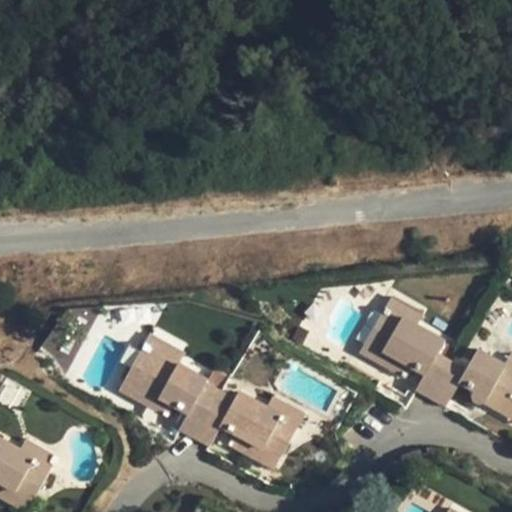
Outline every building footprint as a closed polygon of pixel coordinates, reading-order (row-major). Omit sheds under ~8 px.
[(391,295),(385,305),(417,323),(422,314),(391,295)] [(425,375),(417,391),(432,400),(452,362),(437,355),(446,340),(417,323),(385,305),(363,345),(391,361),(386,367),(406,378),(412,367),(425,375)] [(151,330),(145,341),(180,359),(186,349),(151,330)] [(188,410),(179,427),(194,436),(221,386),(207,378),(208,376),(180,359),(145,341),(124,379),(150,395),(145,402),(168,415),(174,401),(188,410)] [(391,361),(363,345),(360,352),(386,367),(391,361)] [(452,362),(432,400),(447,408),(461,382),(475,390),(473,394),(473,397),(473,401),(476,403),(479,404),(483,404),(487,402),(489,398),(496,401),(491,409),(506,416),(509,408),(511,409),(511,370),(503,366),(477,352),(467,370),(452,362)] [(511,355),(510,354),(503,366),(511,370),(511,355)] [(150,395),(124,379),(120,386),(145,402),(150,395)] [(221,386),(194,436),(209,445),(222,421),(236,429),(229,443),(248,454),(252,447),(277,461),(299,420),(267,404),(240,388),(236,394),(221,386)] [(272,394),(267,404),(299,420),(304,411),(272,394)] [(21,434),(15,444),(47,462),(53,452),(21,434)] [(0,490),(1,489),(25,503),(47,462),(15,444),(0,436),(0,490)] [(273,467),(277,461),(252,447),(248,454),(273,467)] [(0,497),(22,509),(25,503),(1,489),(0,490),(0,497)]
